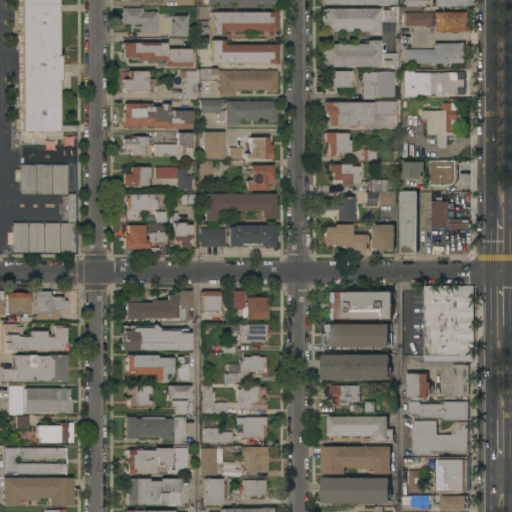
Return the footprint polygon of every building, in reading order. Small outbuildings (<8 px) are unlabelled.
[(18,0),(55,0),(56,55),(58,55),(58,81),(56,81),(56,105),(55,105),(57,108),(58,110),(58,114),(57,116),(55,119),(56,119),(56,132),(42,132),(42,138),(35,138),(35,143),(19,143),(19,132),(18,0)] [(395,21),(381,21),(381,9),(388,9),(388,7),(389,7),(391,7),(391,6),(395,6),(395,21)] [(156,32),(140,32),(140,29),(138,29),(138,25),(140,25),(140,24),(133,24),(133,26),(129,26),(129,23),(121,23),(121,7),(142,7),(142,11),(156,11),(156,32)] [(378,8),(378,35),(369,35),(369,34),(365,34),(365,31),(331,31),(331,28),(321,28),(321,9),(323,9),(323,8),(378,8)] [(276,11),(276,30),(223,31),(223,35),(210,35),(210,12),(276,11)] [(464,12),(464,32),(433,32),(433,25),(404,25),(404,22),(402,22),(402,18),(404,18),(404,12),(464,12)] [(185,35),(169,36),(169,21),(171,21),(171,15),(175,15),(175,13),(185,13),(185,35)] [(207,21),(207,33),(196,33),(196,21),(207,21)] [(196,49),(196,37),(207,37),(207,47),(209,47),(209,49),(196,49)] [(321,66),(321,46),(331,46),(331,44),(366,43),(366,40),(369,40),(369,39),(379,39),(379,66),(321,66)] [(276,44),(276,64),(271,64),(271,63),(210,63),(210,40),(224,40),(224,44),(276,44)] [(165,66),(165,61),(158,61),(158,59),(148,59),(148,60),(137,60),(137,57),(122,57),(122,49),(121,49),(121,42),(165,42),(165,48),(190,48),(190,49),(192,49),(192,52),(190,52),(190,66),(165,66)] [(404,63),(404,49),(432,49),(432,43),(464,43),(464,63),(404,63)] [(396,53),(396,68),(391,68),(387,68),(387,65),(381,65),(381,53),(396,53)] [(196,81),(196,68),(216,68),(216,81),(196,81)] [(146,71),(146,79),(154,79),(154,83),(151,83),(151,87),(147,87),(147,90),(130,90),(130,91),(121,91),(121,88),(120,88),(120,83),(121,83),(121,79),(127,79),(127,70),(146,71)] [(179,71),(195,70),(195,77),(195,76),(195,99),(184,99),(184,77),(179,75),(179,71)] [(276,70),(276,92),(266,92),(266,91),(265,90),(265,89),(255,89),(255,90),(246,90),(246,89),(235,89),(235,90),(234,91),(234,95),(218,95),(218,70),(276,70)] [(402,70),(412,70),(412,72),(457,72),(464,72),(464,80),(464,87),(464,95),(457,95),(457,94),(442,94),(442,95),(435,95),(435,94),(429,94),(429,95),(421,95),(421,94),(416,94),(416,96),(411,96),(411,97),(407,97),(407,96),(402,96),(402,70)] [(348,87),(327,87),(327,89),(323,89),(323,71),(348,71),(348,87)] [(393,71),(393,96),(380,96),(380,99),(362,99),(362,82),(352,82),(352,71),(393,71)] [(222,99),(222,106),(219,106),(219,110),(224,110),(224,101),(276,100),(276,108),(276,115),(276,122),(266,122),(266,118),(257,118),(257,120),(247,120),(247,118),(238,119),(238,125),(237,125),(237,126),(224,126),(224,121),(216,121),(216,112),(199,113),(198,99),(222,99)] [(370,101),(371,125),(356,125),(356,127),(345,127),(345,125),(327,126),(327,117),(323,114),(323,109),(322,109),(322,102),(370,101)] [(394,101),(394,114),(374,114),(374,101),(394,101)] [(164,128),(164,126),(146,126),(146,125),(139,125),(139,128),(131,128),(131,126),(122,126),(122,123),(121,123),(121,111),(122,111),(122,103),(150,103),(149,106),(159,106),(159,104),(168,104),(168,110),(190,110),(190,128),(164,128)] [(441,110),(441,103),(457,103),(457,110),(460,110),(460,120),(458,120),(458,130),(461,130),(461,135),(446,135),(446,145),(437,145),(437,136),(427,136),(427,120),(420,120),(420,111),(441,110)] [(222,159),(201,159),(201,131),(223,131),(222,159)] [(153,155),(153,144),(175,144),(175,132),(190,132),(190,148),(181,148),(181,145),(175,145),(175,155),(153,155)] [(348,152),(341,152),(341,155),(335,155),(327,155),(327,144),(324,143),(324,142),(323,142),(323,132),(332,132),(332,133),(345,133),(345,140),(348,140),(348,152)] [(148,155),(129,155),(129,149),(121,149),(121,138),(132,138),(132,136),(145,136),(145,144),(148,144),(148,155)] [(243,159),(243,153),(247,153),(248,137),(267,137),(267,139),(268,139),(268,143),(267,143),(267,144),(271,144),(271,148),(270,148),(270,150),(272,150),(272,156),(270,156),(270,159),(243,159)] [(239,147),(240,159),(227,159),(227,148),(239,147)] [(362,161),(362,149),(374,149),(375,161),(362,161)] [(212,182),(198,182),(197,160),(212,160),(212,182)] [(430,186),(430,161),(437,161),(437,160),(446,160),(446,161),(459,161),(459,165),(457,165),(457,179),(457,181),(456,184),(454,186),(452,186),(450,187),(448,185),(430,186)] [(402,179),(402,162),(423,162),(424,172),(420,172),(420,178),(402,179)] [(33,194),(19,194),(19,182),(13,182),(13,170),(19,170),(19,164),(34,164),(33,194)] [(49,194),(35,194),(35,164),(50,164),(49,194)] [(65,194),(50,194),(51,164),(66,164),(65,194)] [(357,184),(342,184),(342,183),(340,183),(340,180),(331,180),(331,171),(327,171),(327,164),(348,164),(348,166),(357,166),(357,184)] [(244,190),(244,179),(250,179),(249,176),(249,174),(247,174),(247,169),(249,169),(249,165),(271,165),(271,178),(268,178),(268,181),(266,181),(266,190),(244,190)] [(132,186),(132,184),(121,184),(121,173),(126,173),(126,172),(127,170),(128,170),(129,169),(129,167),(147,167),(147,178),(148,178),(148,182),(149,182),(149,184),(146,184),(146,186),(132,186)] [(153,178),(153,167),(175,167),(175,168),(186,168),(186,175),(189,175),(189,174),(193,174),(193,178),(190,178),(190,189),(175,189),(175,178),(153,178)] [(378,205),(378,192),(375,192),(375,203),(364,203),(364,192),(369,192),(369,179),(386,179),(386,191),(396,191),(396,205),(378,205)] [(417,253),(401,253),(400,191),(417,191),(417,253)] [(179,194),(185,194),(185,193),(195,193),(195,194),(196,194),(196,205),(179,205),(179,194)] [(74,222),(66,222),(66,194),(74,194),(74,222)] [(152,194),(153,208),(148,208),(148,210),(137,210),(137,216),(127,216),(127,214),(126,214),(126,209),(124,209),(124,197),(129,197),(129,194),(152,194)] [(273,194),(273,217),(262,217),(262,210),(243,210),(243,214),(233,214),(233,210),(215,210),(215,221),(203,221),(203,194),(273,194)] [(353,219),(335,219),(335,210),(323,210),(323,199),(335,199),(335,196),(353,196),(353,219)] [(448,228),(431,228),(431,201),(448,201),(448,228)] [(165,211),(165,222),(154,222),(154,211),(165,211)] [(190,239),(188,239),(188,248),(178,248),(178,244),(176,244),(175,243),(174,242),(174,241),(171,241),(171,223),(168,223),(168,213),(176,213),(176,222),(182,222),(182,224),(190,224),(190,239)] [(26,252),(11,252),(11,244),(6,244),(6,232),(11,232),(11,222),(26,222),(26,252)] [(42,252),(27,252),(27,223),(41,222),(42,252)] [(58,252),(43,252),(43,223),(57,222),(58,252)] [(59,222),(73,222),(74,252),(59,252),(59,222)] [(164,223),(164,230),(146,231),(146,223),(164,223)] [(346,251),(346,248),(341,248),(340,245),(332,246),(332,245),(322,245),(322,226),(333,226),(333,224),(350,224),(350,234),(367,234),(367,236),(369,236),(369,243),(367,243),(367,251),(346,251)] [(142,225),(142,239),(146,239),(146,244),(148,244),(148,247),(146,247),(146,249),(122,249),(122,237),(122,235),(125,234),(125,225),(142,225)] [(274,225),(273,235),(274,237),(275,239),(274,241),(274,242),(274,246),(258,246),(258,243),(240,243),(240,246),(227,246),(226,227),(233,227),(233,225),(274,225)] [(394,225),(394,250),(381,250),(381,248),(373,248),(372,225),(394,225)] [(199,246),(199,228),(223,227),(224,246),(199,246)] [(165,244),(153,244),(153,232),(165,231),(165,244)] [(411,312),(424,312),(423,286),(472,285),(473,360),(424,361),(424,355),(411,355),(411,312)] [(27,313),(24,313),(24,315),(7,315),(7,313),(4,313),(4,303),(2,303),(2,300),(0,300),(0,290),(3,290),(3,292),(11,292),(20,292),(20,293),(27,293),(27,313)] [(50,300),(64,300),(64,302),(65,304),(65,306),(64,308),(64,309),(64,310),(53,310),(53,311),(52,313),(51,313),(49,314),(49,313),(34,313),(34,291),(48,290),(48,295),(50,295),(50,296),(50,300)] [(124,319),(124,291),(137,291),(137,302),(150,302),(150,300),(165,299),(165,294),(172,294),(172,290),(190,290),(190,308),(188,308),(188,319),(175,319),(175,317),(161,317),(161,319),(158,319),(158,318),(145,318),(145,319),(142,320),(142,318),(140,318),(140,319),(124,319)] [(228,290),(242,290),(242,302),(245,302),(245,296),(263,297),(262,301),(264,301),(264,304),(265,304),(265,319),(241,319),(241,307),(228,307),(228,290)] [(218,291),(218,310),(199,311),(199,291),(218,291)] [(327,319),(327,292),(392,292),(392,319),(327,319)] [(135,349),(119,349),(119,347),(117,344),(119,340),(118,340),(118,332),(121,332),(121,329),(121,325),(131,325),(131,327),(149,327),(149,325),(152,323),(157,327),(157,330),(177,330),(177,332),(189,332),(189,349),(135,349)] [(1,350),(1,324),(19,324),(19,336),(29,336),(29,330),(45,330),(45,336),(52,336),(52,325),(59,325),(59,327),(64,327),(64,344),(62,344),(62,348),(61,350),(60,350),(1,350)] [(265,324),(265,329),(267,329),(267,336),(265,336),(265,342),(249,341),(249,343),(233,342),(233,352),(222,352),(222,342),(223,342),(223,336),(229,336),(229,324),(265,324)] [(323,347),(323,324),(388,324),(388,347),(323,347)] [(65,354),(65,381),(45,381),(45,380),(33,380),(33,381),(1,381),(1,369),(14,368),(14,355),(65,354)] [(155,355),(155,357),(171,357),(171,373),(164,373),(164,381),(154,381),(154,380),(152,380),(152,374),(133,374),(133,372),(128,372),(128,371),(125,371),(125,370),(123,370),(124,363),(125,363),(125,360),(123,360),(123,357),(125,357),(125,354),(155,355)] [(238,360),(241,360),(241,356),(249,356),(249,354),(257,354),(257,356),(264,356),(264,357),(264,372),(246,372),(246,373),(238,373),(238,360)] [(320,380),(320,354),(388,354),(388,379),(320,380)] [(187,381),(175,381),(175,356),(184,356),(184,355),(187,355),(187,381)] [(468,396),(452,395),(452,364),(468,364),(468,396)] [(405,372),(426,372),(426,374),(427,374),(427,382),(429,382),(429,390),(427,390),(427,398),(423,398),(423,400),(406,400),(406,391),(404,391),(405,372)] [(224,383),(224,373),(235,373),(235,383),(224,383)] [(201,385),(202,385),(202,384),(205,384),(205,385),(210,385),(210,390),(212,390),(212,393),(213,393),(213,400),(212,400),(212,412),(201,412),(201,385)] [(20,414),(7,414),(7,385),(20,385),(20,414)] [(150,385),(150,393),(146,393),(147,400),(150,400),(150,406),(128,406),(128,394),(125,394),(125,385),(150,385)] [(189,385),(189,393),(191,393),(191,396),(190,396),(190,398),(167,398),(167,389),(165,389),(165,385),(189,385)] [(359,385),(359,402),(349,401),(349,406),(332,406),(332,399),(334,399),(334,396),(329,396),(329,385),(359,385)] [(249,409),(249,408),(237,408),(237,389),(240,389),(240,386),(262,386),(264,388),(264,391),(261,393),(261,396),(262,397),(263,398),(263,399),(265,399),(265,409),(249,409)] [(22,388),(69,388),(69,399),(71,399),(71,413),(56,413),(56,411),(22,411),(22,388)] [(186,400),(186,413),(174,414),(174,406),(171,406),(171,400),(186,400)] [(363,401),(374,401),(374,414),(363,414),(363,401)] [(468,401),(468,420),(443,420),(443,418),(422,418),(422,417),(417,417),(417,415),(408,415),(408,401),(419,401),(419,404),(443,404),(443,401),(468,401)] [(226,413),(214,413),(214,402),(225,402),(226,413)] [(14,429),(15,414),(28,415),(28,427),(22,429),(14,429)] [(169,438),(159,438),(159,437),(156,437),(156,435),(137,435),(137,437),(135,437),(135,438),(124,438),(124,416),(133,416),(133,418),(139,418),(139,417),(162,417),(162,418),(169,418),(169,438)] [(243,417),(243,416),(265,417),(265,418),(266,418),(266,424),(265,424),(265,429),(261,429),(261,438),(251,437),(251,439),(247,439),(247,438),(240,437),(240,436),(236,436),(236,432),(241,432),(241,425),(235,425),(235,417),(243,417)] [(387,416),(387,429),(392,429),(392,442),(386,442),(386,441),(370,441),(370,436),(327,436),(327,416),(387,416)] [(184,443),(173,443),(173,417),(184,417),(184,443)] [(468,422),(468,432),(467,432),(467,455),(456,455),(456,453),(433,453),(433,456),(413,456),(413,452),(412,452),(412,425),(413,425),(413,421),(436,421),(436,434),(450,435),(451,431),(453,431),(456,422),(468,422)] [(72,442),(37,442),(37,437),(34,437),(34,425),(57,425),(57,423),(59,423),(59,422),(64,422),(72,423),(72,442)] [(202,443),(202,427),(218,427),(218,431),(231,431),(231,443),(202,443)] [(266,446),(266,472),(245,472),(245,468),(242,468),(242,456),(239,456),(239,446),(266,446)] [(390,446),(390,474),(374,474),(374,470),(356,470),(356,467),(344,467),(344,474),(321,474),(320,446),(390,446)] [(3,473),(3,447),(64,447),(64,458),(62,458),(62,459),(59,459),(59,458),(40,458),(40,459),(38,459),(38,458),(32,458),(32,459),(29,459),(29,458),(15,458),(15,463),(29,463),(29,461),(32,461),(32,463),(37,463),(37,461),(40,461),(40,463),(58,463),(58,461),(61,461),(61,463),(64,463),(64,473),(3,473)] [(153,449),(153,447),(170,448),(170,467),(161,467),(161,465),(156,465),(156,456),(154,456),(153,473),(125,473),(125,464),(123,464),(123,458),(125,458),(125,449),(153,449)] [(185,447),(185,454),(192,454),(192,467),(174,467),(174,447),(185,447)] [(199,447),(221,447),(221,462),(215,462),(215,475),(199,475),(199,447)] [(468,459),(468,491),(454,491),(454,493),(451,493),(451,494),(437,494),(437,492),(435,492),(435,483),(437,483),(437,459),(468,459)] [(408,470),(421,470),(421,492),(408,492),(408,470)] [(71,477),(71,505),(47,505),(47,498),(36,498),(36,500),(18,500),(18,505),(1,505),(1,477),(71,477)] [(321,503),(321,477),(388,477),(388,504),(321,503)] [(125,505),(125,479),(130,479),(130,478),(147,478),(147,481),(160,481),(160,478),(179,478),(179,490),(175,490),(176,504),(125,505)] [(202,478),(221,478),(221,483),(223,483),(223,499),(221,499),(221,504),(202,504),(202,478)] [(264,479),(264,496),(249,496),(249,497),(241,497),(241,490),(238,490),(239,486),(242,486),(242,479),(264,479)] [(464,495),(464,496),(467,496),(468,509),(459,509),(459,511),(439,511),(439,506),(438,506),(438,503),(440,503),(440,496),(464,495)] [(415,510),(412,510),(412,511),(401,511),(401,496),(433,496),(433,504),(429,504),(429,510),(415,510)]
